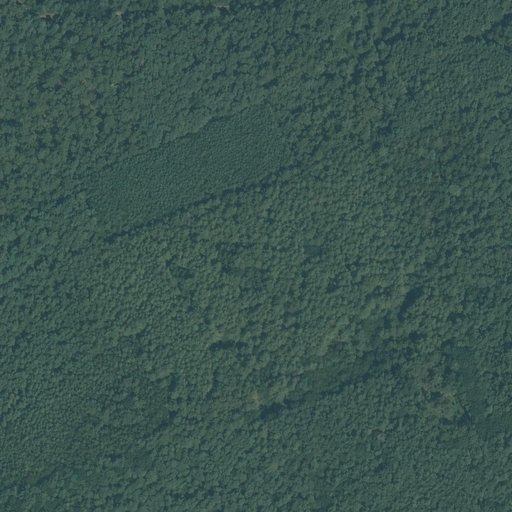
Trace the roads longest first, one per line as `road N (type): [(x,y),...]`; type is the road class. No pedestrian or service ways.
road 1 (track): [(281,0),(42,18),(18,0)]
road 2 (track): [(10,0),(38,22),(226,14)]
